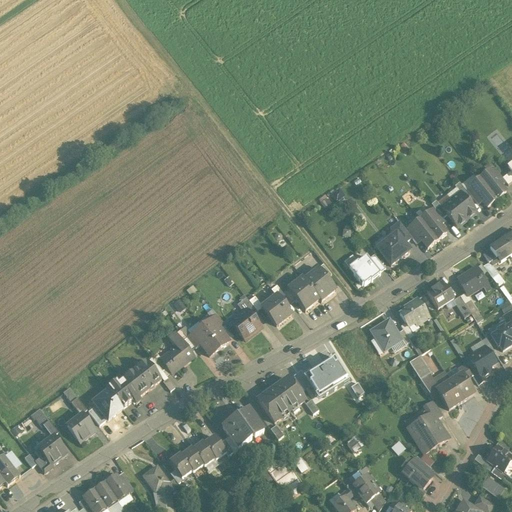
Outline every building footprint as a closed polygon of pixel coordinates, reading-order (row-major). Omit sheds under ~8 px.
[(505,185),(495,172),(490,175),(490,176),(500,189),(505,185)] [(490,176),(490,175),(489,174),(479,181),(496,203),(505,195),(500,189),(490,176)] [(496,203),(479,181),(470,189),(471,190),(482,203),(482,204),(487,210),(496,203)] [(470,199),(459,185),(454,188),(460,195),(466,203),(470,199)] [(482,203),(471,190),(467,194),(477,207),(482,204),(482,203)] [(460,195),(451,203),(467,223),(476,216),(466,203),(460,195)] [(441,210),(435,203),(431,207),(442,221),(447,217),(441,210)] [(467,223),(451,203),(441,210),(447,217),(457,231),(467,223)] [(444,224),(434,211),(429,215),(440,228),(444,224)] [(440,228),(429,215),(420,222),(437,243),(446,236),(440,228)] [(437,243),(420,222),(410,229),(421,243),(427,251),(437,243)] [(406,233),(399,225),(391,231),(395,237),(396,237),(404,247),(412,241),(406,233)] [(421,243),(410,229),(406,233),(412,241),(416,246),(421,243)] [(395,237),(377,251),(390,268),(409,254),(404,247),(396,237),(395,237)] [(511,237),(489,252),(495,262),(498,260),(500,265),(511,257),(511,237)] [(489,252),(483,256),(489,266),(495,262),(489,252)] [(385,271),(374,257),(368,262),(379,276),(385,271)] [(352,258),(344,265),(349,271),(357,265),(352,258)] [(366,259),(358,265),(357,264),(357,265),(349,271),(348,271),(362,288),(363,287),(364,288),(370,283),(371,284),(380,277),(368,262),(366,259)] [(331,277),(323,267),(318,271),(326,281),(331,277)] [(476,270),(457,282),(461,290),(467,300),(487,287),(476,270)] [(305,284),(304,284),(319,303),(321,305),(321,304),(335,293),(335,294),(336,293),(326,281),(318,271),(317,271),(318,273),(305,284)] [(303,282),(289,293),(288,291),(287,292),(295,303),(305,315),(305,314),(319,303),(304,284),(305,284),(303,282)] [(442,285),(426,295),(437,312),(453,302),(442,285)] [(282,296),(276,289),(271,293),(275,299),(276,298),(280,303),(285,299),(282,296)] [(295,303),(287,292),(282,296),(285,299),(290,306),(295,303)] [(262,309),(261,310),(262,311),(276,329),(277,328),(278,328),(286,322),(286,321),(291,317),(280,303),(276,298),(275,299),(262,309)] [(464,307),(459,299),(453,304),(464,321),(470,317),(464,307)] [(245,300),(237,308),(243,316),(246,314),(248,315),(253,311),(248,304),(245,300)] [(262,309),(254,300),(248,304),(253,311),(257,315),(262,311),(261,310),(262,309)] [(416,302),(404,310),(405,313),(399,317),(405,326),(408,331),(409,330),(427,319),(416,302)] [(476,313),(470,303),(464,307),(470,317),(476,313)] [(511,312),(502,319),(508,329),(511,327),(511,328),(511,312)] [(476,313),(470,317),(476,326),(482,323),(476,313)] [(243,316),(237,320),(240,323),(233,329),(245,344),(260,332),(248,315),(246,314),(243,316)] [(225,328),(216,317),(210,321),(212,324),(213,324),(220,332),(225,328)] [(389,323),(370,334),(383,355),(401,344),(402,343),(397,336),(389,323)] [(194,339),(193,339),(200,348),(209,360),(229,344),(220,332),(213,324),(212,324),(194,339)] [(409,330),(408,331),(405,326),(400,329),(402,333),(408,342),(414,338),(409,330)] [(508,329),(504,331),(503,330),(497,333),(498,335),(491,339),(498,349),(499,349),(502,354),(511,347),(511,346),(509,342),(511,340),(511,328),(511,327),(508,329)] [(408,342),(402,333),(397,336),(402,343),(401,344),(405,349),(410,345),(408,342)] [(168,342),(177,353),(173,356),(171,354),(161,362),(160,363),(167,371),(171,377),(182,368),(181,367),(192,359),(193,360),(193,359),(175,336),(168,342)] [(194,339),(192,336),(186,340),(195,352),(200,348),(193,339),(194,339)] [(494,354),(487,344),(482,347),(485,352),(488,357),(494,354)] [(485,352),(479,357),(477,354),(467,360),(473,370),(482,385),(486,383),(484,380),(488,378),(489,372),(495,368),(488,357),(485,352)] [(167,371),(160,363),(161,362),(158,359),(153,363),(162,375),(167,371)] [(318,403),(349,383),(334,360),(303,379),(310,390),(318,403)] [(161,383),(146,364),(123,382),(124,383),(138,401),(161,383)] [(468,373),(465,368),(457,373),(461,378),(465,384),(472,379),(468,373)] [(482,385),(473,370),(468,373),(472,379),(477,388),(482,385)] [(304,394),(310,390),(303,379),(300,375),(293,379),(304,394)] [(430,378),(421,384),(433,404),(434,405),(440,401),(436,393),(438,392),(430,378)] [(461,378),(450,384),(462,404),(473,397),(465,384),(461,378)] [(175,391),(167,381),(163,385),(170,394),(175,391)] [(287,382),(272,393),(289,416),(304,404),(287,382)] [(138,401),(124,383),(115,390),(114,389),(107,394),(122,413),(133,404),(135,407),(140,404),(138,401)] [(462,404),(450,384),(438,392),(436,393),(440,401),(448,413),(462,404)] [(364,395),(357,386),(351,390),(357,400),(364,395)] [(77,401),(69,391),(63,395),(71,406),(77,401)] [(289,416),(272,393),(257,404),(274,426),(289,416)] [(106,425),(122,413),(107,394),(91,406),(94,411),(106,425)] [(87,414),(77,401),(71,406),(81,418),(82,418),(81,418),(87,414)] [(318,414),(311,403),(305,407),(313,418),(318,414)] [(433,404),(422,410),(429,419),(431,418),(435,424),(443,419),(434,405),(433,404)] [(106,425),(94,411),(88,415),(100,430),(106,425)] [(39,412),(30,418),(33,422),(35,421),(41,429),(43,428),(48,424),(39,412)] [(264,434),(248,412),(222,431),(229,440),(237,452),(264,434)] [(429,419),(409,432),(424,457),(447,442),(435,424),(431,418),(429,419)] [(83,420),(68,432),(80,447),(95,435),(83,420)] [(58,436),(48,424),(43,428),(53,439),(58,436)] [(283,439),(276,429),(270,433),(278,443),(283,439)] [(510,449),(502,439),(495,448),(497,450),(498,449),(505,455),(510,449)] [(204,448),(203,448),(214,463),(215,465),(226,457),(219,447),(214,440),(204,448)] [(237,452),(229,440),(224,444),(233,456),(237,452)] [(55,442),(39,454),(51,469),(66,457),(55,442)] [(392,449),(398,457),(406,450),(400,442),(392,449)] [(224,444),(219,447),(226,457),(228,460),(233,456),(224,444)] [(214,463),(203,448),(204,448),(202,446),(192,454),(203,469),(204,471),(214,463)] [(511,460),(505,455),(498,449),(497,450),(487,464),(494,470),(503,476),(509,467),(511,463),(511,460)] [(39,454),(38,452),(34,455),(39,461),(34,465),(36,467),(44,477),(52,470),(51,469),(39,454)] [(192,454),(191,452),(181,460),(192,475),(191,475),(193,477),(203,469),(192,454)] [(34,465),(29,458),(24,461),(31,471),(36,467),(34,465)] [(181,460),(180,458),(169,466),(174,474),(181,483),(182,482),(191,475),(192,475),(181,460)] [(302,459),(295,464),(302,474),(309,470),(302,459)] [(4,460),(0,463),(0,479),(5,486),(7,489),(19,480),(4,460)] [(430,471),(417,460),(413,464),(426,476),(430,471)] [(283,461),(274,467),(271,462),(259,470),(263,476),(266,474),(284,499),(301,487),(283,461)] [(487,464),(485,462),(481,467),(491,474),(494,470),(487,464)] [(426,476),(413,464),(411,467),(408,464),(402,471),(405,473),(403,476),(416,488),(422,493),(422,492),(432,481),(426,476)] [(359,472),(355,466),(350,469),(355,475),(359,472)] [(511,469),(509,467),(503,476),(506,478),(509,480),(511,475),(511,469)] [(156,470),(143,480),(152,491),(156,488),(159,493),(161,511),(171,511),(169,486),(156,470)] [(181,483),(174,474),(170,477),(177,487),(182,484),(182,482),(181,483)] [(123,476),(117,480),(124,491),(130,487),(123,476)] [(115,478),(104,486),(118,506),(129,498),(124,491),(117,480),(115,478)] [(509,480),(506,478),(503,483),(511,490),(511,488),(511,481),(509,480)] [(506,493),(487,479),(481,488),(499,502),(506,493)] [(354,489),(353,490),(357,495),(366,506),(370,502),(378,496),(366,480),(354,489)] [(108,511),(118,506),(104,486),(94,493),(106,511),(108,511)] [(353,488),(347,492),(352,499),(357,495),(353,490),(354,489),(353,488)] [(416,488),(412,493),(421,500),(425,495),(422,492),(422,493),(416,488)] [(352,499),(347,492),(340,498),(343,501),(344,500),(347,503),(352,499)] [(106,511),(94,493),(82,501),(90,511),(106,511)] [(380,511),(385,505),(378,496),(370,502),(377,511),(380,511)] [(343,501),(332,510),(334,511),(354,511),(347,503),(344,500),(343,501)] [(490,511),(492,509),(479,501),(475,508),(480,511),(490,511)] [(90,511),(84,502),(78,506),(82,511),(90,511)]
